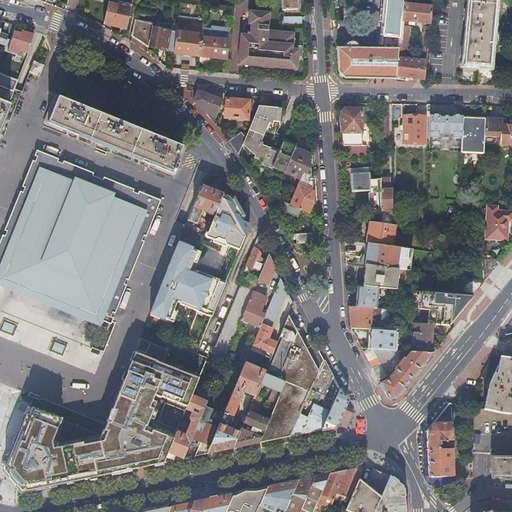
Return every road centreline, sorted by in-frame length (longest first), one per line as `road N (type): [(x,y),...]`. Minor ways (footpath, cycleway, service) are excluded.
road 1 (tertiary): [(390,439),(28,511)]
road 2 (residential): [(152,76),(219,150),(317,317)]
road 3 (residential): [(317,317),(335,307),(321,92)]
road 4 (unknown): [(140,177),(62,374)]
road 5 (unknown): [(106,165),(26,360)]
road 6 (residential): [(511,96),(321,92)]
road 7 (residential): [(152,76),(321,92)]
road 8 (residential): [(0,5),(82,32),(152,76)]
road 9 (tertiary): [(494,314),(390,439)]
road 10 (unknown): [(119,332),(158,349),(174,372),(158,410),(145,414),(122,402)]
road 11 (residential): [(390,439),(317,317)]
